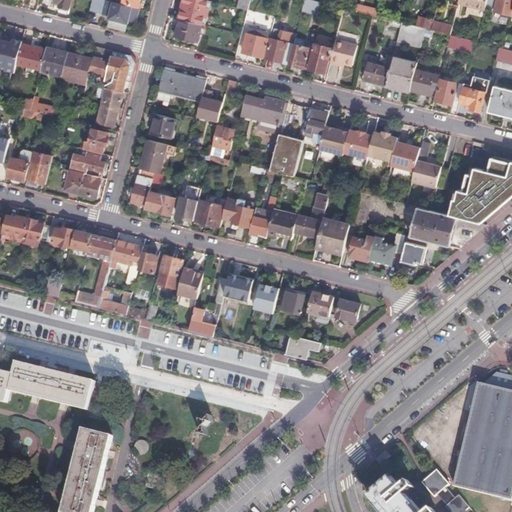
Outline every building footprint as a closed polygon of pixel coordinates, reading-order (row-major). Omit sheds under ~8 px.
[(71,0),(56,0),(56,3),(61,4),(60,7),(69,9),(71,0)] [(99,0),(92,0),(89,13),(96,14),(99,0)] [(139,10),(99,0),(96,14),(109,17),(109,20),(128,25),(129,22),(136,24),(139,10)] [(202,0),(183,0),(179,20),(202,25),(203,25),(209,2),(202,0)] [(247,11),(249,0),(239,0),(237,8),(247,11)] [(304,0),(300,12),(320,17),(323,5),(304,0)] [(458,0),(458,5),(485,12),(487,0),(458,0)] [(511,14),(510,14),(511,4),(511,0),(500,0),(500,2),(496,1),(493,14),(511,19),(511,15),(511,14)] [(422,2),(416,25),(430,29),(436,6),(422,2)] [(350,11),(342,10),(335,37),(343,38),(350,11)] [(202,25),(179,20),(175,36),(198,42),(202,25)] [(452,28),(433,23),(431,32),(448,36),(450,37),(452,28)] [(400,24),(396,42),(420,48),(422,37),(424,30),(415,28),(400,24)] [(271,25),(268,39),(269,39),(264,59),(287,65),(292,45),(280,42),(283,28),(271,25)] [(262,58),(267,37),(247,32),(242,53),(262,58)] [(473,43),(450,37),(448,36),(447,43),(457,46),(456,49),(471,53),(473,43)] [(487,40),(478,38),(477,44),(482,45),(486,46),(487,40)] [(334,40),(332,48),(331,55),(329,61),(341,63),(345,65),(353,66),(358,46),(334,40)] [(2,41),(0,49),(0,78),(6,79),(7,72),(15,74),(17,65),(22,46),(13,44),(2,41)] [(41,71),(46,51),(33,48),(34,45),(23,42),(23,43),(22,46),(17,65),(41,71)] [(330,55),(331,55),(332,48),(314,43),(308,70),(321,73),(320,78),(324,79),(330,55)] [(477,44),(473,43),(471,53),(470,57),(478,59),(482,45),(477,44)] [(309,49),(292,45),(287,65),(305,69),(309,49)] [(47,49),(46,51),(41,71),(41,74),(62,79),(69,55),(47,49)] [(511,52),(498,49),(495,60),(511,64),(511,52)] [(113,54),(110,65),(106,78),(104,87),(106,88),(124,92),(127,81),(131,82),(136,60),(132,59),(113,54)] [(93,61),(69,55),(62,79),(87,86),(88,83),(90,74),(93,61)] [(363,82),(384,87),(392,57),(386,56),(383,67),(368,63),(363,82)] [(392,57),(384,87),(409,93),(409,91),(414,70),(416,63),(392,57)] [(93,61),(90,74),(106,78),(110,65),(103,63),(104,60),(94,58),(93,61)] [(159,91),(171,94),(201,102),(204,87),(206,80),(165,70),(159,91)] [(414,70),(409,91),(433,96),(438,76),(414,70)] [(470,105),(469,110),(480,112),(483,98),(485,99),(490,78),(473,74),(465,104),(470,105)] [(237,82),(229,80),(226,93),(225,94),(233,96),(237,82)] [(454,96),(459,97),(462,85),(440,80),(434,101),(451,105),(454,96)] [(214,107),(211,119),(211,121),(218,123),(225,94),(226,93),(204,87),(201,102),(199,108),(206,110),(207,106),(214,107)] [(511,91),(494,87),(488,113),(511,118),(511,91)] [(124,92),(106,88),(101,108),(97,123),(115,127),(124,92)] [(171,94),(159,91),(158,98),(169,101),(171,94)] [(34,100),(31,110),(42,113),(53,116),(55,108),(38,104),(39,98),(35,97),(34,100)] [(285,102),(266,97),(258,129),(277,133),(285,102)] [(31,110),(34,100),(25,98),(22,108),(23,109),(31,110)] [(320,107),(313,105),(306,135),(314,137),(316,132),(324,134),(326,126),(327,123),(329,111),(326,111),(326,112),(319,110),(320,107)] [(207,106),(206,110),(204,118),(211,119),(214,107),(207,106)] [(23,109),(21,117),(25,119),(26,117),(38,120),(36,125),(39,126),(42,113),(31,110),(23,109)] [(181,121),(159,115),(155,134),(177,139),(181,121)] [(0,167),(0,169),(7,171),(12,153),(12,152),(7,151),(10,138),(0,135),(0,126),(1,123),(0,122),(0,156),(3,157),(0,167)] [(236,130),(218,125),(210,156),(216,157),(217,153),(219,147),(222,148),(225,137),(233,139),(236,130)] [(326,126),(324,134),(318,157),(332,160),(334,153),(343,155),(344,153),(350,129),(341,127),(340,130),(333,128),(326,126)] [(86,142),(84,150),(102,154),(104,146),(107,147),(109,138),(106,137),(107,133),(93,129),(89,142),(86,142)] [(358,131),(350,129),(344,153),(352,156),(350,163),(366,167),(366,164),(373,136),(365,134),(365,132),(358,130),(358,131)] [(374,133),(373,136),(366,164),(381,168),(383,161),(392,163),(397,142),(398,139),(390,137),(390,134),(382,132),(382,135),(374,133)] [(304,141),(279,135),(270,171),(296,177),(304,141)] [(168,145),(149,141),(146,153),(145,153),(141,169),(155,172),(161,174),(168,145)] [(421,149),(419,156),(425,158),(429,143),(423,141),(421,149)] [(421,149),(397,142),(392,163),(391,167),(393,167),(392,174),(413,180),(417,162),(419,156),(421,149)] [(45,182),(49,164),(52,155),(33,150),(26,178),(38,181),(45,182)] [(24,156),(12,153),(7,171),(6,176),(24,181),(29,161),(24,160),(24,156)] [(66,170),(69,171),(97,178),(101,179),(105,163),(99,162),(100,156),(88,153),(86,158),(70,154),(66,170)] [(210,156),(209,160),(223,164),(224,159),(216,157),(210,156)] [(454,199),(450,216),(455,217),(478,223),(511,193),(511,163),(491,158),(488,171),(475,168),(473,176),(470,175),(467,174),(462,191),(458,190),(458,193),(456,200),(454,199)] [(413,180),(412,182),(437,188),(442,168),(417,162),(413,180)] [(442,168),(437,188),(444,190),(449,169),(442,168)] [(155,172),(141,169),(136,190),(134,197),(133,203),(146,206),(150,191),(153,178),(155,172)] [(97,178),(69,171),(65,190),(96,197),(100,182),(96,181),(97,178)] [(155,172),(153,178),(180,184),(181,179),(161,174),(155,172)] [(311,218),(299,215),(298,217),(294,231),(319,237),(324,217),(332,186),(326,185),(325,184),(322,194),(319,193),(315,206),(314,206),(311,218)] [(184,191),(177,216),(194,220),(202,189),(187,185),(186,192),(184,191)] [(176,197),(150,191),(146,206),(146,209),(163,213),(172,215),(176,197)] [(365,209),(362,224),(364,225),(371,196),(359,193),(358,193),(355,207),(365,209)] [(250,228),(254,210),(245,208),(247,201),(239,199),(238,201),(228,199),(226,207),(223,219),(233,222),(233,224),(250,228)] [(226,207),(201,200),(195,221),(221,227),(223,219),(226,207)] [(360,224),(362,224),(365,209),(355,207),(351,221),(360,224)] [(416,238),(427,241),(448,246),(455,217),(450,216),(418,207),(411,236),(416,238)] [(278,232),(293,236),(294,231),(298,217),(273,210),(271,220),(267,233),(277,236),(278,232)] [(18,245),(25,217),(21,216),(21,218),(14,216),(12,223),(4,221),(0,238),(0,243),(2,244),(3,241),(18,245)] [(267,233),(271,220),(254,216),(249,233),(259,236),(260,233),(267,235),(267,233)] [(38,220),(25,217),(18,245),(35,250),(38,240),(45,242),(50,226),(37,222),(38,220)] [(350,224),(324,217),(319,237),(316,249),(342,256),(347,235),(350,224)] [(357,238),(360,224),(351,221),(350,224),(347,235),(353,237),(357,238)] [(73,229),(62,226),(62,229),(55,227),(50,226),(45,242),(68,247),(73,229)] [(74,229),(70,246),(87,251),(92,234),(74,229)] [(394,251),(400,253),(405,235),(397,233),(394,244),(384,242),(385,238),(376,235),(376,238),(371,256),(384,259),(383,262),(391,264),(394,251)] [(116,240),(92,234),(87,251),(87,253),(104,258),(111,260),(116,240)] [(357,255),(370,258),(371,256),(376,238),(367,236),(366,240),(357,238),(353,237),(348,256),(356,258),(357,255)] [(421,264),(427,241),(416,238),(415,245),(406,243),(401,263),(414,266),(415,262),(421,264)] [(125,285),(132,287),(143,247),(116,240),(111,260),(103,290),(101,297),(99,308),(126,314),(129,300),(123,298),(121,304),(104,299),(112,268),(114,268),(115,261),(130,265),(125,285)] [(158,256),(144,252),(140,268),(154,272),(158,256)] [(161,258),(158,268),(161,269),(160,271),(161,271),(158,283),(176,288),(183,259),(164,255),(163,258),(161,258)] [(111,260),(104,258),(96,288),(103,290),(111,260)] [(183,272),(177,294),(196,299),(203,273),(192,271),(191,274),(183,272)] [(229,273),(227,279),(223,295),(239,299),(244,277),(229,273)] [(49,277),(44,294),(57,297),(61,280),(49,277)] [(204,311),(194,309),(188,330),(212,336),(223,295),(227,279),(220,277),(214,303),(216,303),(211,324),(201,322),(204,311)] [(253,280),(244,277),(239,299),(247,301),(253,280)] [(259,285),(253,309),(272,314),(278,288),(272,287),(272,285),(266,284),(265,287),(259,285)] [(76,294),(74,302),(99,308),(101,297),(77,291),(76,294)] [(280,302),(278,307),(300,313),(304,295),(285,291),(282,303),(280,302)] [(313,291),(308,310),(328,315),(333,296),(313,291)] [(360,304),(340,299),(336,316),(356,321),(360,304)] [(157,306),(149,304),(145,320),(154,322),(157,306)] [(300,313),(278,307),(278,312),(299,317),(300,313)] [(328,315),(308,310),(308,314),(327,319),(328,315)] [(254,336),(246,334),(243,344),(251,346),(252,343),(254,336)] [(290,335),(285,354),(307,360),(310,349),(312,340),(290,335)] [(319,351),(321,343),(312,340),(310,349),(319,351)] [(16,373),(0,369),(0,400),(8,402),(10,393),(35,399),(63,406),(91,413),(99,380),(19,361),(16,373)] [(477,386),(453,491),(511,504),(511,501),(511,379),(498,376),(496,373),(480,387),(477,386)] [(95,511),(114,436),(85,429),(81,445),(70,493),(64,511),(95,511)] [(144,443),(141,443),(139,443),(137,444),(135,446),(134,448),(133,451),(134,453),(135,455),(137,457),(139,458),(142,458),(144,457),(146,456),(148,453),(149,451),(149,449),(148,446),(146,444),(144,443)] [(440,511),(433,504),(424,510),(411,495),(419,487),(409,476),(400,483),(393,475),(367,497),(379,511),(440,511)] [(146,490),(155,492),(158,479),(149,477),(146,490)] [(462,496),(448,504),(452,511),(464,511),(469,509),(462,496)]
